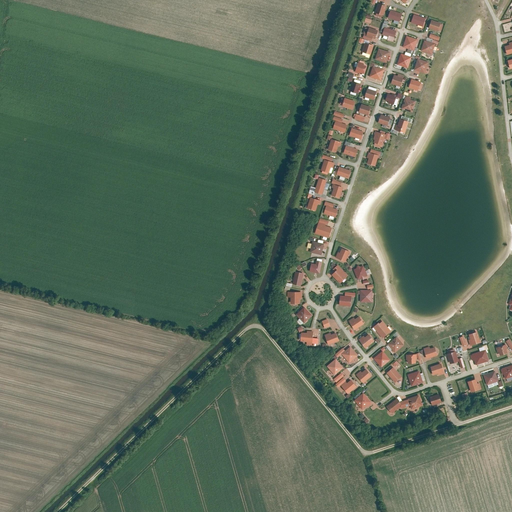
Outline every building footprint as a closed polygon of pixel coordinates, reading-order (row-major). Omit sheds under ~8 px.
[(385,7),(378,4),(375,15),(382,17),(385,7)] [(401,14),(391,11),(389,18),(399,21),(401,14)] [(425,18),(414,16),(412,23),(423,26),(425,18)] [(440,23),(431,21),(429,28),(438,31),(440,23)] [(377,31),(368,28),(366,37),(375,39),(377,31)] [(396,31),(385,28),(383,35),(393,39),(396,31)] [(415,40),(407,37),(404,45),(412,48),(415,40)] [(434,44),(425,42),(423,50),(432,53),(434,44)] [(372,46),(365,44),(362,54),(366,56),(366,53),(370,54),(372,46)] [(388,53),(379,51),(377,59),(386,61),(388,53)] [(409,59),(400,57),(398,66),(407,68),(409,59)] [(426,63),(417,61),(416,70),(424,72),(426,63)] [(366,67),(357,65),(355,73),(364,75),(366,67)] [(382,70),(373,67),(371,76),(380,78),(382,70)] [(402,78),(394,76),(392,85),(400,87),(402,78)] [(420,82),(412,80),(410,88),(418,90),(420,82)] [(360,86),(351,84),(349,92),(357,95),(360,86)] [(375,92),(366,90),(364,98),(373,100),(375,92)] [(396,97),(387,95),(385,103),(394,105),(396,97)] [(354,101),(345,98),(343,107),(351,109),(354,101)] [(412,101),(403,100),(402,108),(411,110),(412,101)] [(370,107),(362,105),(359,113),(368,116),(370,107)] [(389,118),(381,115),(378,123),(387,126),(389,118)] [(397,128),(405,131),(408,123),(400,120),(397,128)] [(345,125),(337,122),(334,128),(343,131),(345,125)] [(362,132),(352,129),(350,135),(360,139),(362,132)] [(384,135),(377,133),(375,141),(382,143),(384,135)] [(339,143),(331,141),(328,149),(337,151),(339,143)] [(356,150),(347,147),(345,153),(354,156),(356,150)] [(378,156),(369,153),(368,156),(370,156),(368,162),(375,164),(378,156)] [(333,163),(324,160),(322,169),(330,171),(333,163)] [(349,171),(341,168),(338,176),(346,179),(349,171)] [(326,181),(320,179),(315,192),(322,194),(326,181)] [(341,188),(333,186),(331,194),(339,197),(341,188)] [(320,201),(311,199),(309,207),(316,209),(317,204),(319,204),(320,201)] [(336,210),(326,207),(324,213),(334,217),(336,210)] [(329,229),(320,227),(318,236),(327,238),(329,229)] [(322,246),(313,244),(311,252),(320,254),(322,246)] [(340,250),(336,258),(344,262),(348,254),(340,250)] [(321,265),(312,263),(310,271),(319,273),(321,265)] [(364,267),(355,270),(358,278),(366,276),(364,267)] [(340,268),(332,275),(339,283),(347,275),(340,268)] [(303,274),(295,272),(293,284),(301,286),(303,274)] [(372,292),(362,291),(361,301),(371,301),(372,292)] [(299,293),(290,293),(290,302),(299,302),(299,293)] [(351,298),(342,297),(341,306),(350,306),(351,298)] [(303,310),(296,316),(303,322),(309,316),(303,310)] [(328,318),(321,320),(324,329),(331,327),(328,318)] [(358,318),(350,322),(355,330),(362,325),(358,318)] [(382,323),(375,328),(383,338),(390,332),(382,323)] [(312,345),(313,332),(307,332),(307,334),(301,333),(300,344),(312,345)] [(330,334),(325,336),(328,345),(338,341),(335,333),(331,335),(330,334)] [(477,333),(469,335),(472,346),(480,343),(477,333)] [(367,336),(360,341),(365,348),(372,343),(367,336)] [(394,340),(388,347),(394,353),(400,346),(394,340)] [(505,345),(496,347),(499,355),(507,353),(505,345)] [(434,347),(424,350),(426,359),(436,356),(434,347)] [(350,348),(343,354),(349,361),(356,355),(350,348)] [(484,351),(473,355),(477,365),(487,361),(484,351)] [(455,352),(447,354),(449,364),(458,361),(455,352)] [(382,354),(375,361),(381,367),(388,361),(382,354)] [(416,355),(407,355),(407,364),(416,363),(416,355)] [(336,361),(329,367),(334,373),(341,368),(336,361)] [(441,364),(432,367),(434,375),(443,373),(441,364)] [(511,366),(503,369),(506,378),(511,376),(511,366)] [(344,376),(349,372),(346,367),(341,371),(344,376)] [(393,368),(386,373),(395,383),(401,378),(393,368)] [(365,370),(358,376),(364,383),(370,377),(365,370)] [(419,372),(408,375),(411,385),(422,382),(419,372)] [(336,383),(344,376),(341,373),(333,379),(336,383)] [(493,373),(484,375),(487,384),(495,381),(493,373)] [(346,383),(342,386),(347,393),(354,387),(350,382),(347,384),(346,383)] [(477,382),(469,384),(471,393),(480,390),(477,382)] [(364,395),(357,401),(363,408),(370,402),(364,395)] [(438,395),(429,398),(431,406),(440,404),(438,395)] [(418,398),(409,400),(411,409),(420,406),(418,398)] [(395,402),(387,407),(392,414),(399,409),(395,402)]
